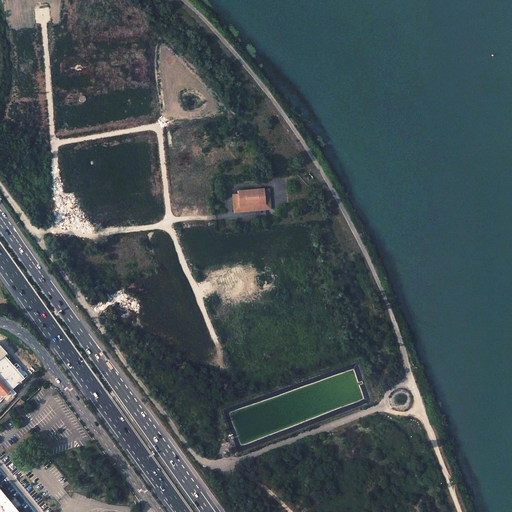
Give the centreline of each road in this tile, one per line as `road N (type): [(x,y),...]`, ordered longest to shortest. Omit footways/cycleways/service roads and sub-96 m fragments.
road 1 (residential): [(0,186),(123,362),(209,465),(386,404)]
road 2 (track): [(408,387),(381,288),(319,167),(260,84),(183,0)]
road 3 (trunk): [(195,495),(0,220)]
road 4 (trunk): [(10,268),(184,511)]
road 5 (unclassified): [(157,511),(29,338),(0,321)]
